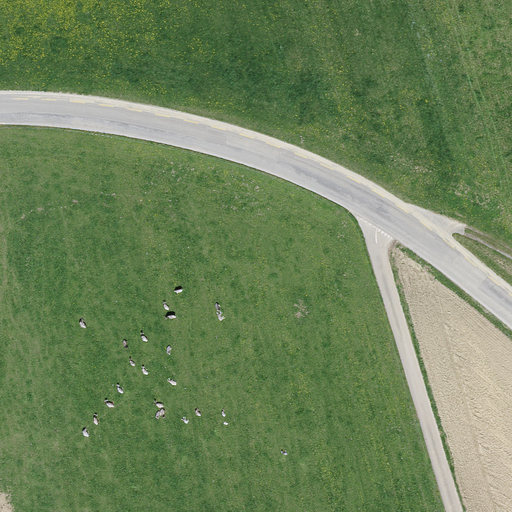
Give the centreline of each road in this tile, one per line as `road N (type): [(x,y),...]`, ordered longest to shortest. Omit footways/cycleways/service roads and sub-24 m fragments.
road 1 (unclassified): [(511,311),(382,214),(261,153),(117,117),(0,108)]
road 2 (track): [(511,254),(416,214),(382,214),(377,228),(454,511)]
